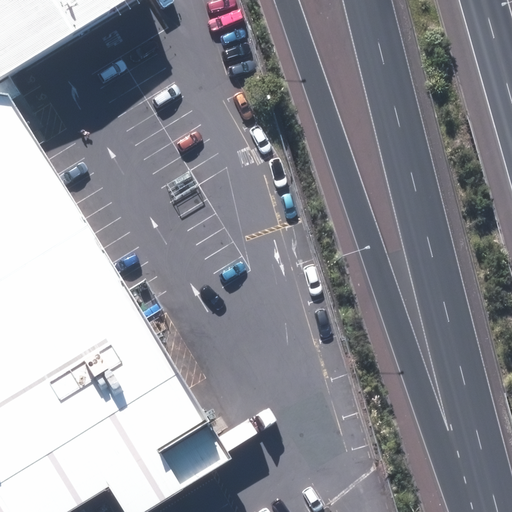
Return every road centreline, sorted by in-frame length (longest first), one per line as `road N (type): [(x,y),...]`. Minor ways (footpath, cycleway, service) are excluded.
road 1 (motorway): [(469,511),(427,420),(287,0)]
road 2 (motorway): [(497,511),(366,0)]
